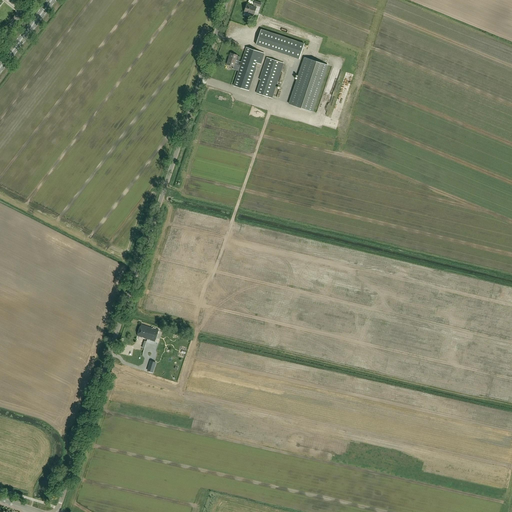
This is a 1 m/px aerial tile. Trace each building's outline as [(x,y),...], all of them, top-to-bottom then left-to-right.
[(244,11),(254,15),(256,7),(247,4),(244,11)] [(304,43),(261,29),(256,45),(299,59),(304,43)] [(264,53),(246,47),(241,62),(236,60),(237,55),(230,53),(227,64),(234,67),(235,64),(240,66),(234,85),(249,90),(256,68),(255,68),(257,63),(261,64),(264,53)] [(304,57),(289,103),(313,111),(328,65),(304,57)] [(284,63),(267,58),(260,79),(261,80),(256,93),(272,98),(284,63)] [(327,88),(335,91),(339,79),(330,76),(327,88)] [(332,120),(339,123),(342,112),(336,110),(332,120)] [(158,330),(148,327),(141,324),(138,335),(155,341),(158,330)] [(162,335),(156,350),(161,351),(166,337),(162,335)]
